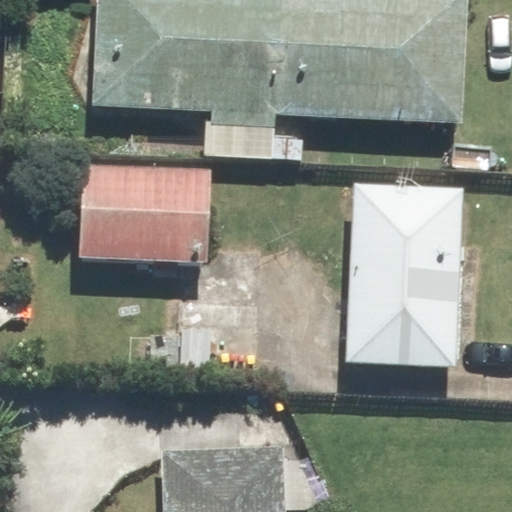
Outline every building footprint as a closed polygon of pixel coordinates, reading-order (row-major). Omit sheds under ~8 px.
[(381,0),(98,0),(90,113),(469,141),(479,7),(381,0)] [(86,178),(89,254),(207,250),(204,174),(86,178)] [(461,191),(348,190),(347,364),(460,365),(461,191)] [(150,330),(148,372),(209,374),(211,332),(150,330)] [(158,459),(161,511),(273,511),(270,452),(158,459)]
